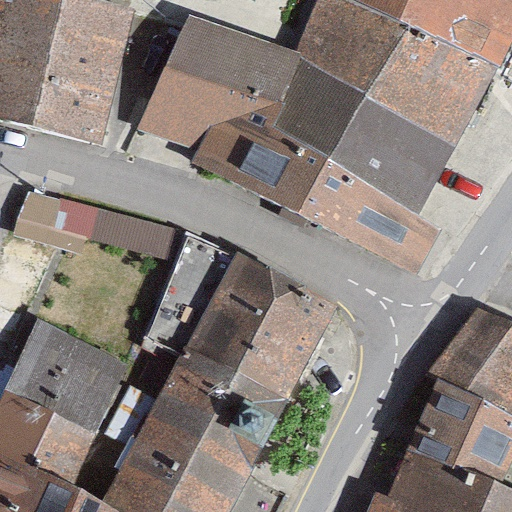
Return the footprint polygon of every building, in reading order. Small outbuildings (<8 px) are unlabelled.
[(0,0),(0,118),(103,142),(133,11),(87,0),(0,0)] [(412,218),(504,67),(344,0),(327,0),(304,60),(193,28),(149,133),(217,151),(212,165),(417,266),(435,235),(412,218)] [(511,0),(344,0),(504,67),(511,49),(511,0)] [(29,185),(19,220),(170,262),(180,227),(29,185)] [(0,511),(222,511),(326,312),(238,264),(111,511),(100,511),(59,492),(121,371),(44,332),(0,428),(0,511)] [(511,288),(502,283),(460,361),(511,389),(511,288)] [(511,389),(460,361),(430,449),(511,472),(511,389)] [(511,511),(511,472),(430,449),(420,484),(390,475),(379,511),(511,511)]
